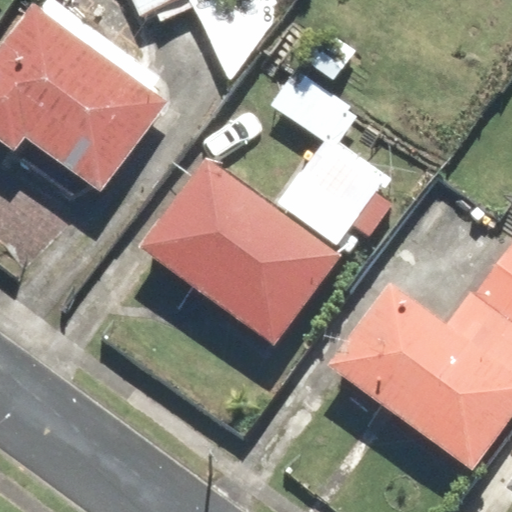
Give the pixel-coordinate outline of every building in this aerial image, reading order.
[(269,43),(260,0),(127,0),(138,22),(183,1),(198,78),(246,68),(269,43)] [(0,54),(0,157),(80,215),(92,197),(104,205),(169,115),(29,14),(0,54)] [(335,260),(204,167),(138,260),(269,354),(335,260)] [(511,255),(477,304),(511,328),(511,255)] [(511,418),(511,379),(386,290),(324,377),(469,480),(511,418)] [(511,481),(500,498),(511,506),(511,481)]
